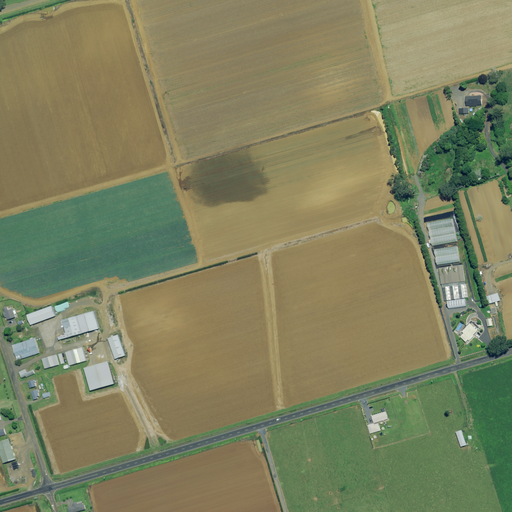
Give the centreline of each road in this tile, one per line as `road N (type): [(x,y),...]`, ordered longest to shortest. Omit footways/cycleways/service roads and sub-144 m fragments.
road 1 (tertiary): [(48,488),(511,350)]
road 2 (unclassified): [(0,337),(48,488)]
